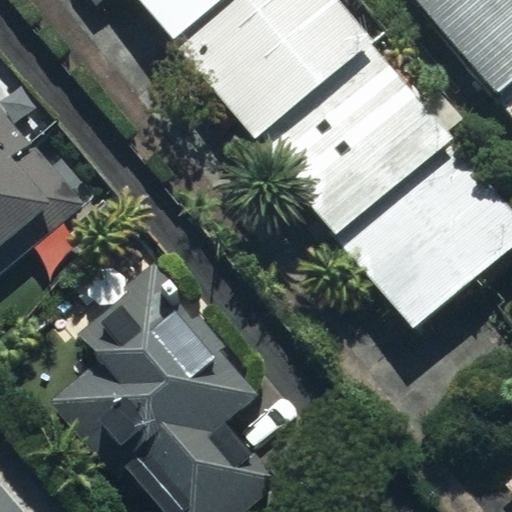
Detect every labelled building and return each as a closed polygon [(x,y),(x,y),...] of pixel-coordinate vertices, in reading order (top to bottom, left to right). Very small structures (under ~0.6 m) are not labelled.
[(511,233),(319,0),(113,0),(406,355),(511,268),(511,233)] [(511,0),(398,0),(511,137),(511,0)] [(0,302),(15,290),(0,272),(0,263),(48,224),(60,238),(84,218),(44,170),(20,190),(10,177),(61,134),(0,61),(0,302)] [(89,376),(47,412),(133,511),(261,511),(277,498),(227,439),(256,414),(147,288),(70,355),(89,376)] [(511,483),(501,492),(511,505),(511,483)]
